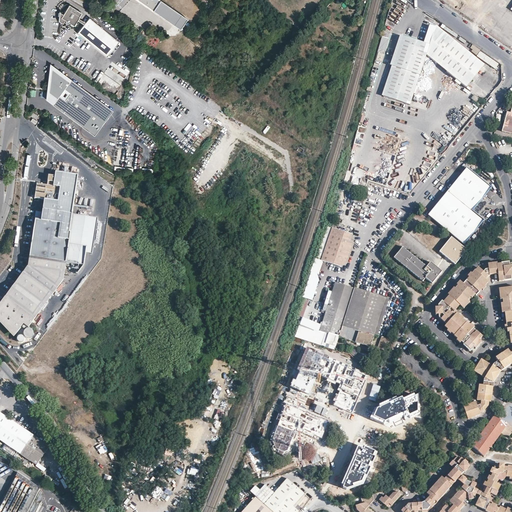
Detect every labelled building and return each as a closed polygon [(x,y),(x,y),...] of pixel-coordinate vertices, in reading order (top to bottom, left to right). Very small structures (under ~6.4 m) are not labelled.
[(153,11),(137,0),(135,0),(152,12),(153,11)] [(159,0),(137,0),(153,11),(174,25),(177,27),(179,24),(187,28),(189,25),(182,20),(184,17),(159,0)] [(82,13),(69,5),(63,15),(59,12),(59,21),(63,24),(65,20),(66,21),(69,23),(74,26),(77,21),(78,19),(82,13)] [(174,25),(153,11),(152,12),(173,26),(174,25)] [(84,25),(77,33),(107,57),(119,42),(90,18),(85,23),(84,25)] [(382,95),(411,104),(427,54),(436,26),(431,24),(424,42),(401,34),(390,65),(392,65),(382,95)] [(436,26),(427,54),(467,86),(485,64),(437,24),(436,26)] [(112,110),(51,64),(46,98),(94,137),(112,110)] [(464,99),(470,91),(463,86),(457,94),(464,99)] [(511,106),(510,112),(507,111),(502,131),(511,133),(511,106)] [(448,191),(478,215),(490,200),(484,195),(491,187),(467,168),(448,191)] [(78,175),(55,172),(54,176),(48,175),(47,185),(37,183),(34,198),(44,199),(41,219),(36,219),(29,265),(0,302),(0,318),(16,331),(22,323),(27,327),(63,280),(66,262),(71,224),(70,224),(72,214),(78,175)] [(478,215),(448,191),(429,215),(464,243),(483,220),(478,215)] [(71,224),(66,262),(84,265),(85,253),(92,254),(97,218),(72,214),(70,224),(71,224)] [(321,260),(332,228),(327,226),(323,239),(320,250),(317,259),(321,260)] [(352,234),(332,228),(321,260),(341,267),(347,263),(354,243),(350,240),(352,234)] [(452,238),(440,252),(454,263),(466,250),(452,238)] [(427,266),(403,247),(394,257),(423,281),(426,277),(432,283),(442,271),(431,262),(427,266)] [(458,285),(456,288),(450,295),(444,301),(443,301),(439,304),(439,307),(437,307),(437,314),(440,313),(440,317),(447,324),(445,326),(448,329),(452,332),(458,338),(461,341),(471,349),(473,346),(475,347),(481,340),(480,339),(483,336),(473,328),(470,325),(464,319),(460,316),(457,313),(455,315),(449,310),(452,307),(457,302),(460,305),(463,307),(469,300),(469,299),(471,297),(474,293),(475,294),(476,295),(482,288),(485,285),(488,281),(486,279),(489,276),(490,276),(490,274),(490,273),(498,272),(498,273),(499,281),(511,279),(511,278),(511,275),(511,264),(511,265),(510,265),(509,262),(509,261),(502,262),(502,263),(498,263),(489,265),(489,268),(486,269),(484,271),(482,270),(479,267),(476,270),(473,273),(469,277),(463,283),(462,282),(458,285)] [(339,337),(354,289),(335,283),(328,306),(327,306),(320,331),(339,337)] [(511,286),(502,287),(503,293),(500,294),(501,300),(503,299),(503,302),(501,303),(502,312),(503,312),(505,312),(511,311),(511,286)] [(386,298),(354,288),(354,289),(339,337),(370,346),(374,334),(386,298)] [(389,299),(386,298),(374,334),(378,335),(389,299)] [(310,301),(304,299),(297,318),(302,320),(310,301)] [(455,310),(460,305),(457,302),(452,307),(455,310)] [(511,311),(505,312),(507,332),(509,332),(511,343),(511,342),(511,352),(510,353),(508,349),(495,358),(497,361),(493,364),(492,366),(481,359),(477,365),(474,371),(484,377),(484,379),(483,385),(479,385),(477,400),(481,400),(480,404),(477,405),(476,401),(463,406),(468,419),(474,417),(480,414),(480,413),(481,412),(483,411),(486,409),(488,405),(489,401),(490,401),(491,398),(493,384),(493,383),(500,371),(511,362),(511,311)] [(388,339),(380,337),(376,353),(374,352),(373,356),(382,359),(388,339)] [(358,351),(352,348),(349,353),(355,356),(358,351)] [(350,412),(365,374),(306,349),(290,387),(310,396),(318,377),(341,386),(334,406),(350,412)] [(418,413),(418,396),(404,402),(402,397),(377,409),(374,417),(384,423),(402,414),(405,421),(418,413)] [(327,420),(320,414),(285,400),(271,441),(274,447),(282,451),(292,449),(299,430),(319,439),(327,420)] [(0,412),(0,439),(36,465),(49,446),(0,412)] [(511,427),(506,423),(505,424),(495,417),(472,445),(483,454),(500,433),(506,437),(509,433),(511,430),(511,429),(511,427)] [(358,446),(341,486),(348,489),(362,484),(370,469),(377,454),(358,446)] [(454,468),(447,476),(454,482),(457,479),(461,475),(469,466),(463,461),(464,460),(461,457),(460,458),(457,456),(449,464),(452,466),(454,468)] [(511,467),(503,466),(499,465),(495,465),(491,473),(492,473),(490,476),(489,479),(488,479),(483,489),(485,490),(490,493),(495,495),(496,493),(497,491),(495,490),(498,484),(496,483),(497,481),(499,477),(500,478),(499,478),(500,479),(500,480),(501,480),(502,480),(503,480),(503,479),(504,479),(504,478),(504,477),(503,477),(503,476),(502,476),(511,477),(511,467)] [(451,485),(444,479),(441,476),(426,493),(430,495),(426,500),(424,501),(422,502),(421,503),(417,503),(413,503),(408,503),(403,509),(401,510),(403,511),(409,511),(411,511),(422,510),(427,510),(430,506),(433,503),(434,504),(437,502),(451,485)] [(454,482),(447,476),(446,477),(444,479),(451,485),(453,483),(454,482)] [(464,478),(462,476),(458,480),(461,482),(464,484),(467,481),(464,478)] [(275,492),(264,504),(273,511),(297,511),(298,511),(293,506),(304,493),(287,478),(275,492)] [(475,484),(471,483),(467,481),(464,484),(461,487),(463,489),(460,491),(459,490),(449,501),(453,505),(450,508),(446,505),(439,511),(456,511),(458,510),(459,510),(464,505),(461,503),(467,497),(468,496),(469,499),(473,498),(472,496),(475,495),(477,490),(478,489),(474,487),(475,484)] [(264,504),(275,492),(266,484),(260,490),(256,485),(251,491),(256,496),(264,504)] [(388,497),(393,502),(401,494),(398,491),(392,493),(388,497)] [(484,493),(482,492),(480,496),(479,498),(475,505),(485,510),(490,511),(511,511),(511,509),(507,507),(506,509),(500,506),(492,502),(493,501),(494,499),(490,497),(490,496),(489,495),(484,493)] [(369,500),(371,502),(373,499),(372,494),(364,496),(369,500)] [(379,499),(384,504),(386,506),(389,503),(390,504),(391,505),(393,502),(388,497),(385,495),(383,498),(381,496),(379,499)] [(273,511),(264,504),(256,496),(242,511),(273,511)] [(359,511),(362,511),(366,508),(369,505),(368,505),(367,503),(369,500),(364,496),(360,497),(361,502),(355,504),(356,509),(359,511)]
